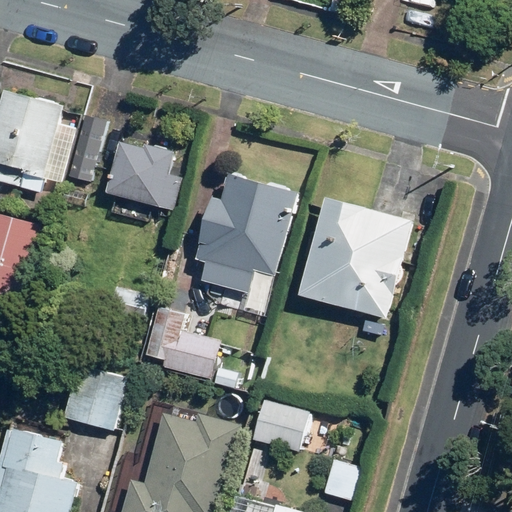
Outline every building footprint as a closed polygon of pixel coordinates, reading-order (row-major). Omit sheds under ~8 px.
[(76,103),(19,87),(7,128),(0,126),(0,177),(50,192),(76,103)] [(158,146),(136,140),(121,190),(184,207),(193,176),(182,172),(188,150),(159,141),(158,146)] [(260,292),(267,268),(288,273),(312,188),(246,170),(239,195),(230,193),(213,253),(222,255),(215,278),(260,292)] [(321,229),(314,254),(325,257),(315,293),(400,317),(429,216),(364,198),(343,191),(331,232),(321,229)] [(54,223),(4,209),(0,222),(0,287),(33,297),(54,223)] [(159,293),(121,285),(112,325),(150,333),(159,293)] [(220,381),(228,340),(178,330),(171,371),(220,381)] [(125,428),(137,380),(89,368),(77,415),(125,428)] [(264,436),(310,449),(321,410),(275,397),(264,436)] [(227,511),(251,423),(209,412),(207,419),(175,410),(156,480),(143,477),(133,511),(227,511)] [(23,427),(0,507),(0,511),(82,511),(91,480),(72,474),(75,461),(70,459),(76,440),(54,431),(30,425),(28,429),(23,427)] [(372,463),(344,457),(336,495),(364,501),(372,463)] [(322,511),(248,492),(243,511),(322,511)]
